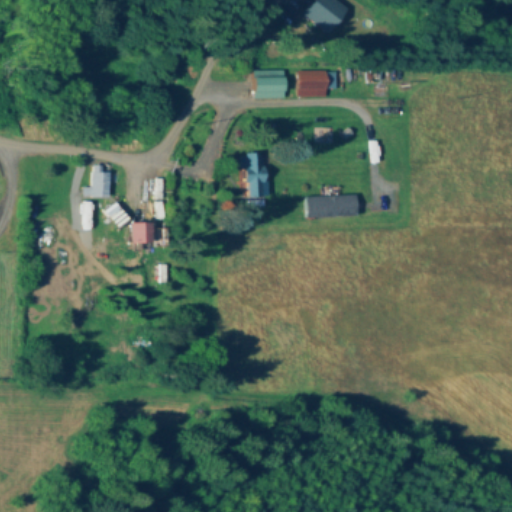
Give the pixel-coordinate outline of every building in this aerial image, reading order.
[(331,35),(351,14),(337,0),(321,0),(309,13),(331,35)] [(287,98),(287,72),(255,72),(255,98),(287,98)] [(264,209),(264,155),(244,155),(244,209),(264,209)] [(150,225),(115,225),(115,217),(123,217),(123,169),(104,170),(104,177),(89,177),(89,198),(101,198),(101,227),(117,227),(117,252),(150,252),(150,225)] [(301,196),(301,218),(356,218),(356,196),(301,196)] [(147,286),(165,286),(165,264),(147,264),(147,286)]
